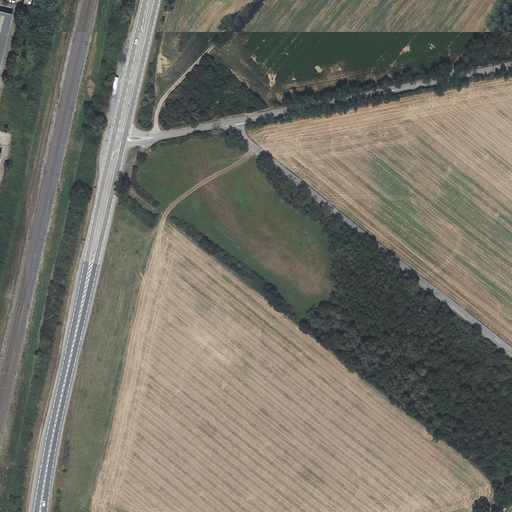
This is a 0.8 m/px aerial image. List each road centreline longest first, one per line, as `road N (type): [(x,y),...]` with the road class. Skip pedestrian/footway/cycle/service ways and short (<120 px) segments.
road 1 (primary): [(113,136),(36,511)]
road 2 (primary): [(43,511),(124,138)]
road 3 (unclassified): [(235,123),(246,142),(511,354)]
road 4 (track): [(76,0),(0,353)]
road 5 (unclassified): [(235,123),(511,67)]
road 6 (primary): [(124,138),(157,0)]
road 7 (primary): [(145,0),(113,136)]
